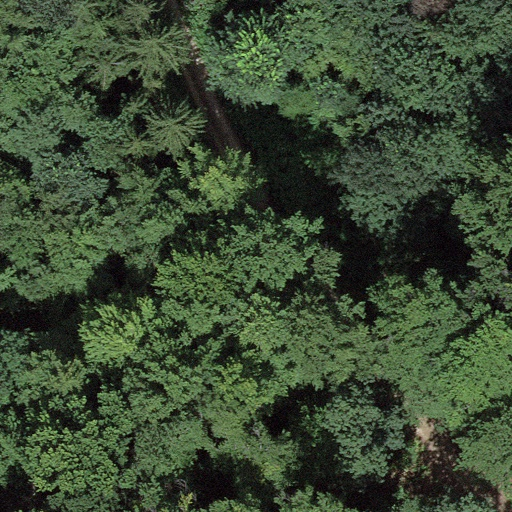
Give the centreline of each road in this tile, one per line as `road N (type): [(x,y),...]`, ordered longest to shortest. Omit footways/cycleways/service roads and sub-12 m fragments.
road 1 (track): [(168,0),(313,303),(435,511)]
road 2 (track): [(313,303),(197,511)]
